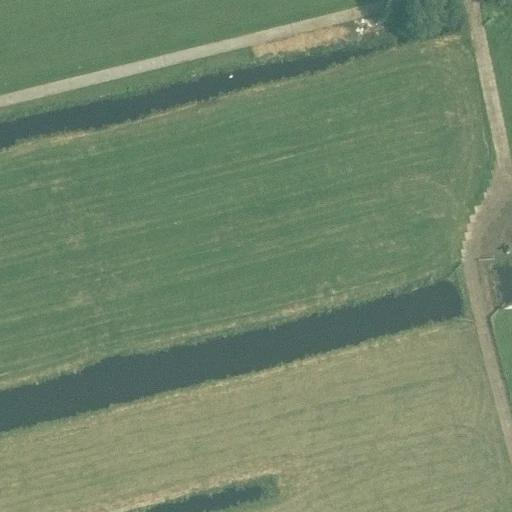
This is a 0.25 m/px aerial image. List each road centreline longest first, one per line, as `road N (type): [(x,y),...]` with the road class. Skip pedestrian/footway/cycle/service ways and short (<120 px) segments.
road 1 (track): [(511,421),(472,267),(479,221),(509,180),(472,0)]
road 2 (track): [(401,0),(0,100)]
